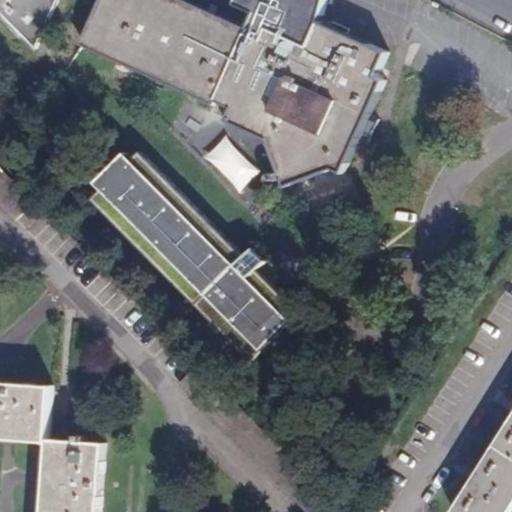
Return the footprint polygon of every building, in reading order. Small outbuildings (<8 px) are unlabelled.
[(0,0),(0,16),(36,48),(57,0),(0,0)] [(237,11),(210,0),(104,0),(84,39),(280,137),(293,180),(351,167),(403,25),(388,18),(374,42),(327,18),(314,44),(237,11)] [(236,193),(260,175),(229,136),(206,154),(236,193)] [(138,161),(107,190),(264,354),(294,325),(252,281),(261,272),(248,259),(239,268),(138,161)] [(0,166),(0,205),(17,222),(36,202),(0,166)] [(340,511),(343,508),(200,365),(180,386),(307,511),(340,511)] [(0,442),(50,446),(54,387),(0,383),(0,442)] [(511,511),(511,425),(455,511),(511,511)] [(101,511),(106,450),(50,446),(44,511),(101,511)]
